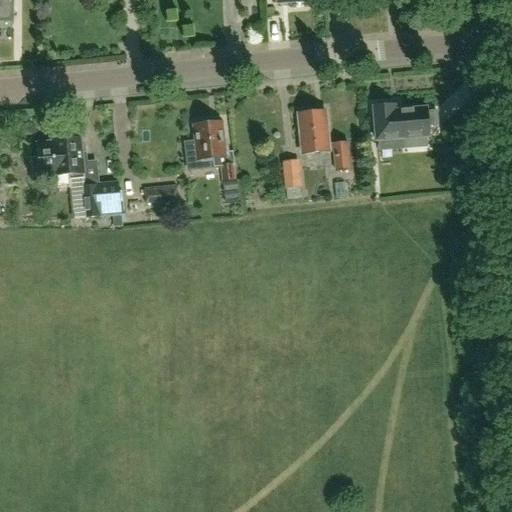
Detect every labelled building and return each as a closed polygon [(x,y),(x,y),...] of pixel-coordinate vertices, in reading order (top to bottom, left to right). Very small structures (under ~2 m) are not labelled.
[(0,0),(0,18),(11,19),(11,23),(14,23),(14,0),(0,0)] [(438,126),(436,113),(427,114),(427,109),(398,111),(398,107),(387,107),(384,105),(379,106),(376,108),(373,108),(376,142),(401,140),(402,150),(427,148),(426,138),(429,137),(428,127),(438,126)] [(326,113),(299,116),(303,155),(334,152),(336,171),(351,170),(348,145),(329,146),(326,113)] [(198,127),(194,127),(198,160),(213,159),(215,170),(223,169),(223,167),(235,166),(233,153),(228,153),(226,140),(224,142),(222,125),(209,126),(207,123),(199,124),(198,127)] [(52,143),(52,144),(37,145),(40,178),(55,177),(55,178),(70,176),(70,181),(85,180),(81,140),(67,141),(67,138),(55,140),(55,143),(52,143)] [(465,173),(464,154),(449,155),(451,174),(465,173)] [(443,179),(443,157),(402,157),(402,179),(443,179)] [(287,200),(301,199),(300,189),(302,189),(299,162),(282,163),(284,190),(286,190),(287,200)] [(235,166),(223,167),(224,183),(236,182),(235,166)] [(118,183),(101,185),(104,217),(122,215),(118,183)] [(104,217),(101,185),(80,187),(83,219),(104,217)] [(168,206),(166,188),(126,192),(128,219),(145,218),(144,208),(168,206)]
